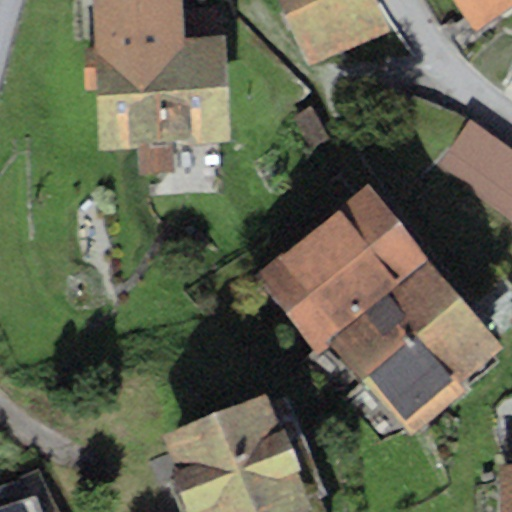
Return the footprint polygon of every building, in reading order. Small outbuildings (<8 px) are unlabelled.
[(181,0),(91,0),(94,46),(83,47),(85,89),(96,89),(99,148),(136,146),(138,173),(174,171),(172,142),(228,139),(222,35),(217,35),(215,6),(182,8),(181,0)] [(368,0),(283,0),(311,56),(380,24),(368,0)] [(511,0),(451,0),(473,32),(511,5),(511,0)] [(511,150),(472,121),(437,168),(511,223),(511,150)] [(366,183),(254,276),(316,351),(329,340),(428,258),(366,183)] [(363,380),(462,298),(428,258),(329,340),(363,380)] [(462,298),(363,380),(405,430),(504,348),(462,298)] [(263,391),(161,433),(193,511),(288,511),(309,504),(263,391)] [(511,511),(511,463),(498,464),(499,511),(511,511)]
